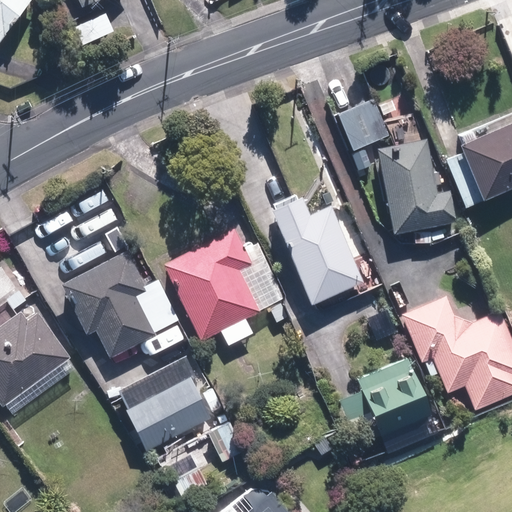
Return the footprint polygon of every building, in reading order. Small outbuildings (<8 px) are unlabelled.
[(0,0),(0,42),(31,0),(0,0)] [(106,12),(76,27),(85,46),(116,31),(106,12)] [(374,96),(337,112),(353,149),(390,133),(374,96)] [(464,205),(511,185),(511,121),(459,142),(462,151),(455,154),(445,158),(464,205)] [(428,137),(377,145),(392,231),(455,220),(449,187),(437,189),(428,137)] [(238,191),(166,159),(159,176),(230,207),(238,191)] [(118,167),(105,174),(120,202),(132,196),(118,167)] [(301,192),(269,206),(311,302),(362,279),(328,203),(310,212),(301,192)] [(234,225),(162,259),(200,338),(220,329),(227,344),(253,331),(246,316),(259,310),(239,267),(251,261),(234,225)] [(128,250),(60,281),(85,333),(96,328),(109,356),(155,335),(152,329),(135,292),(145,287),(144,283),(128,250)] [(152,329),(179,317),(160,276),(144,283),(145,287),(135,292),(152,329)] [(422,303),(401,312),(420,361),(432,356),(446,392),(465,385),(474,409),(511,393),(511,338),(501,311),(473,323),(464,315),(454,313),(446,294),(422,303)] [(0,398),(4,404),(70,354),(37,310),(27,318),(21,309),(0,324),(0,398)] [(432,414),(407,355),(356,376),(361,388),(346,394),(339,397),(358,444),(432,414)] [(148,447),(210,416),(189,373),(126,404),(148,447)] [(229,415),(213,423),(230,457),(246,449),(229,415)] [(287,511),(271,492),(254,507),(247,511),(287,511)]
